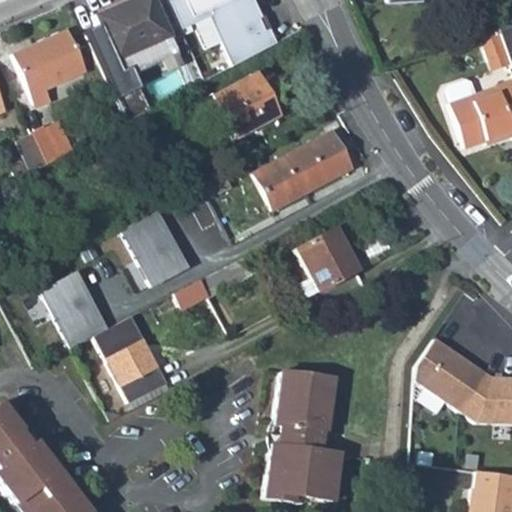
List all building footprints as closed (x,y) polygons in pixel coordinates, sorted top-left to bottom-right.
[(147,0),(135,0),(92,20),(98,34),(83,41),(113,110),(135,100),(125,77),(173,56),(147,0)] [(206,18),(229,69),(275,45),(268,31),(262,34),(255,20),(259,18),(250,0),(164,0),(177,31),(206,18)] [(92,20),(77,27),(83,41),(98,34),(92,20)] [(62,33),(7,58),(28,106),(45,100),(41,92),(80,74),(62,33)] [(505,58),(496,33),(479,39),(487,64),(505,58)] [(507,67),(505,58),(487,64),(490,73),(507,67)] [(207,97),(196,103),(214,141),(227,135),(231,141),(273,120),(251,78),(209,99),(207,97)] [(493,95),(472,103),(467,88),(463,86),(444,93),(442,98),(461,153),(507,137),(510,144),(511,143),(511,84),(492,92),(493,95)] [(113,110),(120,127),(142,115),(135,100),(113,110)] [(57,124),(41,133),(54,162),(71,153),(57,124)] [(41,133),(27,139),(41,169),(54,162),(41,133)] [(326,134),(249,175),(268,213),(346,172),(326,134)] [(7,170),(15,183),(41,169),(27,139),(11,146),(20,164),(7,170)] [(187,144),(163,146),(165,162),(189,160),(187,144)] [(226,191),(220,178),(213,181),(192,192),(199,206),(226,191)] [(161,212),(121,234),(151,289),(190,268),(161,212)] [(330,230),(289,252),(304,279),(292,286),(299,301),(351,273),(330,230)] [(275,263),(266,246),(251,254),(220,271),(229,287),(275,263)] [(89,340),(108,330),(79,271),(40,294),(68,352),(89,340)] [(205,299),(229,287),(220,271),(197,283),(205,299)] [(197,283),(172,296),(180,312),(205,299),(197,283)] [(108,330),(89,340),(124,407),(162,387),(126,320),(108,330)] [(511,385),(484,384),(431,348),(409,372),(409,392),(470,430),(511,430),(511,385)] [(275,374),(266,441),(286,444),(286,450),(266,448),(260,500),(290,505),(291,499),(329,502),(335,455),(328,454),(320,453),(323,432),(321,431),(327,380),(275,374)] [(11,449),(27,437),(21,427),(15,431),(0,409),(0,493),(14,511),(84,511),(31,443),(15,455),(11,449)] [(330,433),(323,432),(320,453),(328,454),(330,433)] [(15,455),(31,443),(27,437),(11,449),(15,455)] [(266,441),(266,448),(286,450),(286,444),(266,441)] [(511,488),(511,469),(470,465),(467,481),(464,481),(462,498),(466,499),(463,511),(462,511),(461,511),(460,511),(506,511),(510,489),(511,488)]
